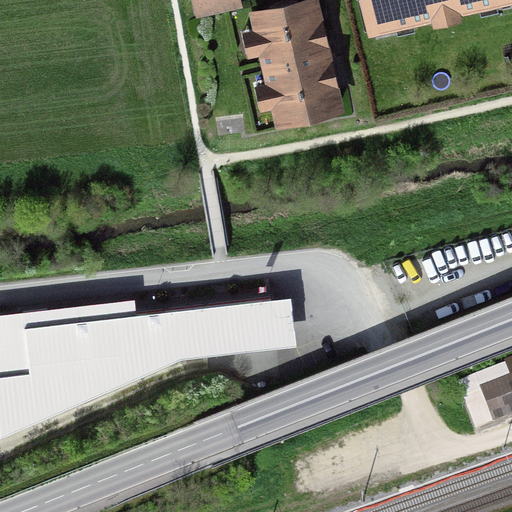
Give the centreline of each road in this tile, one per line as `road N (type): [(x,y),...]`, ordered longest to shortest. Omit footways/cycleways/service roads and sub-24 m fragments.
road 1 (secondary): [(511,319),(20,511)]
road 2 (unclassified): [(0,296),(320,264),(349,281),(365,318)]
road 3 (track): [(511,104),(202,162)]
road 4 (track): [(365,318),(433,431),(459,442),(511,432)]
road 5 (track): [(173,0),(202,162)]
